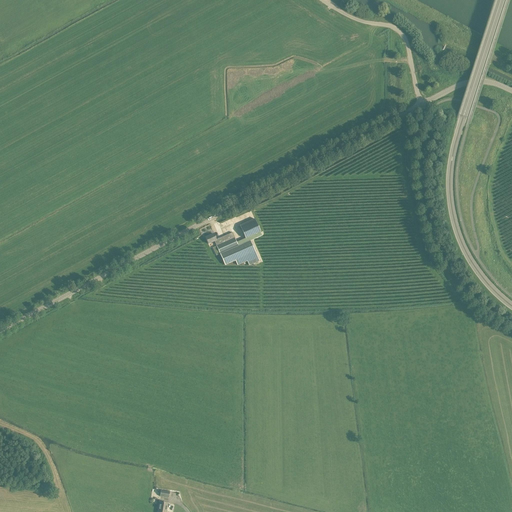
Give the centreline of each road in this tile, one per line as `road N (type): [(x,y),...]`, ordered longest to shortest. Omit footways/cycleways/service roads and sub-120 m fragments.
road 1 (tertiary): [(0,330),(449,89),(484,81),(511,91)]
road 2 (tertiary): [(511,305),(464,249),(449,183),(500,0)]
road 3 (track): [(421,104),(400,33),(321,0)]
road 4 (track): [(511,74),(394,0)]
